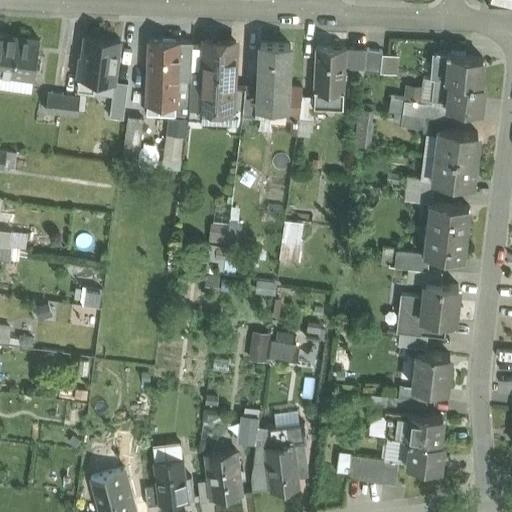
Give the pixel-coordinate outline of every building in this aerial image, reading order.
[(3,33),(0,55),(0,70),(34,76),(39,38),(3,33)] [(119,39),(86,34),(83,56),(80,56),(78,75),(114,80),(119,39)] [(180,39),(148,37),(146,100),(147,100),(147,113),(175,114),(176,102),(189,102),(190,91),(191,69),(192,40),(180,39)] [(235,41),(205,39),(203,70),(201,106),(204,106),(203,113),(231,114),(231,107),(232,107),(233,85),(235,41)] [(290,43),(260,42),(258,86),(263,86),(262,100),(288,101),(287,115),(299,116),(299,115),(300,115),(302,95),(302,85),(289,84),(290,43)] [(346,46),(316,45),(314,89),(314,96),(313,104),(314,104),(343,106),(346,46)] [(367,47),(350,46),(349,65),(352,65),(364,66),(367,47)] [(382,49),(367,47),(364,66),(364,69),(380,71),(382,49)] [(482,57),(450,53),(450,51),(448,50),(447,53),(435,52),(432,77),(436,78),(436,77),(479,83),(482,57)] [(364,66),(352,65),(351,72),(363,73),(364,69),(364,66)] [(203,70),(191,69),(190,91),(189,102),(187,117),(203,118),(203,113),(204,106),(201,106),(203,70)] [(479,83),(436,77),(436,78),(434,97),(449,99),(448,105),(480,109),(483,83),(479,83)] [(246,85),(233,85),(232,107),(231,107),(231,114),(243,114),(243,113),(246,90),(245,90),(246,85)] [(257,90),(246,90),(243,113),(255,114),(257,90)] [(64,93),(48,91),(45,109),(62,111),(64,93)] [(80,95),(64,93),(62,111),(78,113),(80,95)] [(314,96),(302,95),(300,115),(312,116),(314,104),(313,104),(314,96)] [(432,102),(404,98),(402,112),(425,115),(431,115),(432,102)] [(373,108),(359,106),(355,143),(369,144),(373,108)] [(425,115),(402,112),(401,123),(424,126),(425,115)] [(142,116),(127,115),(124,144),(139,146),(142,116)] [(478,131),(441,127),(441,128),(438,154),(474,158),(477,132),(478,133),(478,131)] [(474,158),(438,154),(435,178),(434,178),(434,179),(471,184),(471,183),(474,158)] [(434,178),(408,175),(406,186),(433,189),(434,179),(434,178)] [(433,189),(406,186),(404,198),(432,201),(432,200),(433,189)] [(468,205),(432,200),(432,201),(429,226),(465,230),(468,205)] [(287,205),(268,202),(266,217),(285,219),(287,205)] [(242,219),(230,218),(229,228),(241,229),(242,219)] [(302,227),(284,224),(283,236),(299,238),(302,227)] [(465,230),(429,226),(426,250),(426,252),(430,252),(462,256),(465,230)] [(241,229),(229,228),(226,249),(238,250),(241,229)] [(426,250),(398,247),(396,265),(416,267),(428,268),(430,252),(426,252),(426,250)] [(428,268),(416,267),(414,280),(426,282),(426,280),(441,282),(442,270),(428,268)] [(441,282),(426,280),(426,282),(422,316),(454,320),(459,284),(441,282)] [(321,336),(324,326),(309,322),(306,332),(321,336)] [(252,327),(248,352),(299,359),(315,361),(319,336),(305,334),(304,341),(268,336),(269,329),(252,327)] [(450,353),(418,350),(414,385),(446,389),(448,368),(445,367),(447,355),(450,355),(450,353)] [(427,399),(387,394),(385,409),(410,412),(411,411),(425,413),(427,399)] [(369,432),(388,434),(390,417),(384,416),(385,409),(372,408),(369,432)] [(425,413),(411,411),(410,412),(385,409),(384,416),(390,417),(388,434),(408,436),(407,437),(411,437),(439,441),(439,440),(442,415),(425,413)] [(239,440),(254,443),(259,418),(244,415),(239,440)] [(304,421),(268,425),(271,444),(265,445),(267,460),(253,463),(251,476),(252,490),(270,488),(270,489),(300,485),(294,442),(307,441),(304,421)] [(439,441),(411,437),(408,463),(440,468),(443,441),(439,440),(439,441)] [(236,449),(206,453),(209,478),(211,496),(212,496),(241,493),(236,449)] [(364,455),(351,453),(349,476),(361,478),(364,455)] [(375,456),(364,455),(361,478),(372,480),(375,456)] [(183,456),(154,460),(157,484),(159,502),(160,502),(188,499),(183,456)] [(387,458),(375,456),(372,480),(384,482),(387,458)] [(399,460),(387,458),(384,482),(396,484),(399,460)] [(119,468),(91,476),(100,511),(123,511),(130,510),(119,468)] [(209,478),(198,480),(200,501),(213,500),(212,496),(211,496),(209,478)] [(157,484),(145,486),(147,506),(160,504),(160,502),(159,502),(157,484)]
